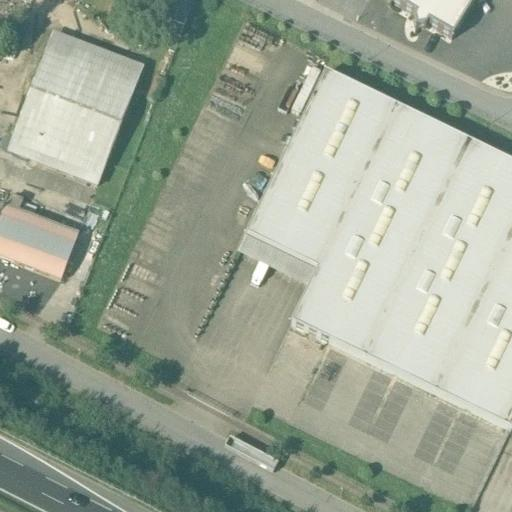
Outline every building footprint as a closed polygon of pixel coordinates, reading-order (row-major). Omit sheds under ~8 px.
[(478,0),(394,0),(390,7),(414,22),(412,25),(415,35),(425,33),(427,30),(451,44),(478,0)] [(10,33),(2,32),(0,43),(8,45),(10,33)] [(142,73),(52,38),(8,157),(96,191),(142,73)] [(511,169),(324,78),(247,241),(318,277),(292,331),(511,435),(511,169)] [(79,240),(4,210),(0,220),(0,263),(61,287),(79,240)]
